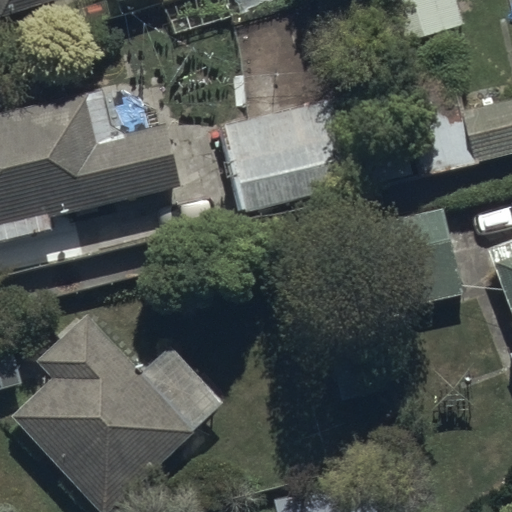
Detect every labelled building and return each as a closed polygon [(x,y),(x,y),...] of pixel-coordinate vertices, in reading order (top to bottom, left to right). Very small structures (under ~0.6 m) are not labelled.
[(61,0),(0,0),(0,24),(1,26),(63,7),(61,0)] [(454,0),(388,0),(405,46),(463,25),(454,0)] [(388,103),(409,185),(511,159),(511,103),(467,115),(452,51),(380,68),(388,103)] [(124,97),(0,123),(0,248),(53,236),(51,225),(179,194),(164,136),(151,140),(144,110),(124,97)] [(409,185),(388,103),(346,113),(366,196),(409,185)] [(333,108),(220,130),(238,223),(351,201),(333,108)] [(294,259),(338,405),(387,391),(369,326),(460,300),(437,219),(294,259)] [(511,247),(484,258),(511,332),(511,247)] [(52,389),(11,426),(88,511),(117,511),(224,415),(166,351),(136,378),(90,327),(38,374),(52,389)] [(0,354),(0,399),(25,393),(15,351),(0,354)] [(374,511),(368,482),(274,502),(275,511),(374,511)]
